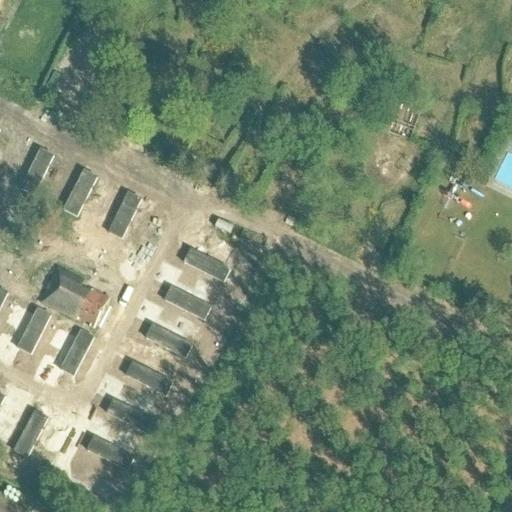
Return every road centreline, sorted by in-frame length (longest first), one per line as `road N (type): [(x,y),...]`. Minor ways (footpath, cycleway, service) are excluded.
road 1 (track): [(98,0),(84,51),(89,93),(108,133),(176,188),(263,228)]
road 2 (track): [(511,354),(263,228)]
